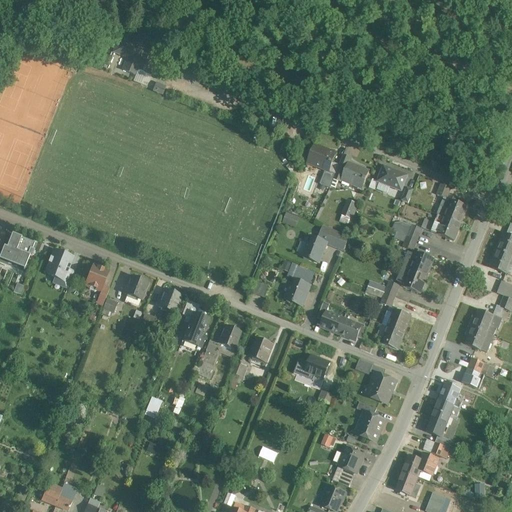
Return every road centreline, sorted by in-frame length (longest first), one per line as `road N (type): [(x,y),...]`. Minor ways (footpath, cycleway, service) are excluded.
road 1 (residential): [(495,194),(175,71)]
road 2 (residential): [(306,330),(0,208)]
road 3 (residential): [(422,378),(495,194)]
road 4 (residential): [(357,511),(422,378)]
road 5 (residential): [(422,378),(306,330)]
